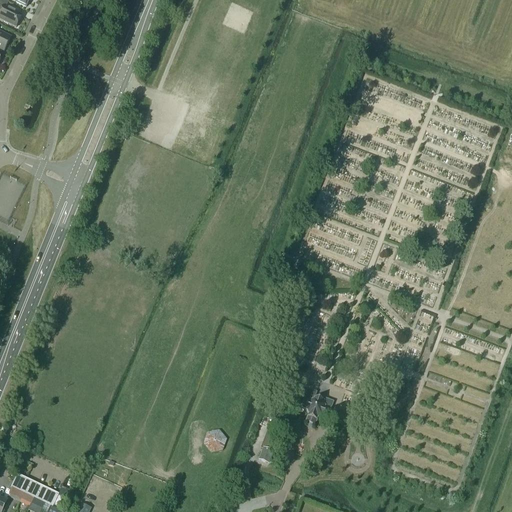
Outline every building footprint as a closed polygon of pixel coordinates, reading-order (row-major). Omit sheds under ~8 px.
[(0,20),(16,29),(22,17),(5,9),(8,3),(0,0),(0,11),(1,11),(0,13),(0,20)] [(30,3),(31,1),(30,1),(30,0),(14,0),(17,1),(15,4),(26,9),(29,2),(30,3)] [(0,51),(4,53),(11,39),(0,33),(0,51)] [(175,133),(151,123),(145,136),(169,146),(175,133)] [(210,147),(186,137),(180,150),(204,160),(210,147)] [(165,156),(141,146),(136,159),(160,169),(165,156)] [(200,170),(176,160),(171,173),(195,183),(200,170)] [(155,179),(131,169),(126,182),(150,192),(155,179)] [(191,193),(167,183),(161,196),(185,206),(191,193)] [(146,202),(122,192),(117,205),(141,215),(146,202)] [(181,217),(157,207),(152,220),(176,229),(181,217)] [(136,225),(112,215),(107,228),(131,238),(136,225)] [(171,240),(147,230),(142,243),(166,253),(171,240)] [(324,402),(315,399),(317,393),(308,390),(300,410),(306,412),(308,416),(305,423),(315,427),(318,420),(322,418),(327,420),(334,404),(325,400),(324,402)] [(263,450),(271,453),(278,435),(277,435),(267,431),(260,449),(263,450)] [(211,454),(223,452),(227,441),(219,432),(207,434),(203,445),(211,454)] [(272,454),(271,453),(263,450),(259,461),(266,464),(269,463),(272,454)] [(17,476),(11,489),(13,490),(20,493),(26,480),(17,476)] [(26,480),(20,493),(24,495),(31,498),(37,485),(26,480)] [(37,485),(31,498),(34,500),(41,503),(47,490),(37,485)] [(47,490),(41,503),(44,504),(53,508),(56,501),(57,499),(66,504),(71,493),(61,488),(58,495),(47,490)] [(13,490),(11,495),(22,500),(24,495),(20,493),(13,490)] [(24,495),(22,500),(32,505),(34,500),(31,498),(24,495)] [(34,500),(32,505),(42,509),(44,504),(41,503),(34,500)]
